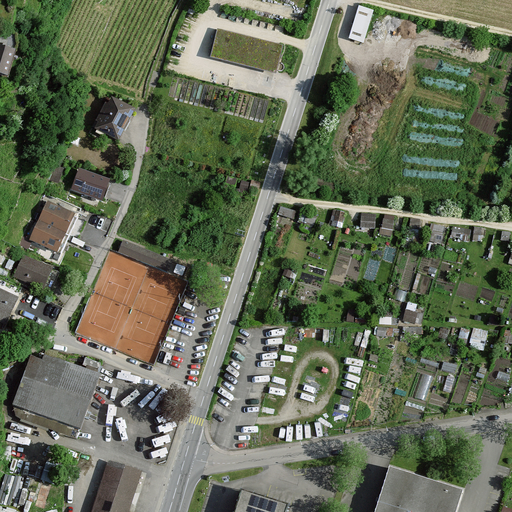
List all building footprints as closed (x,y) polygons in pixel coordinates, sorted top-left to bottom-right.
[(376,11),(361,6),(350,41),(366,45),(376,11)] [(219,32),(212,62),(245,69),(278,77),(285,48),(219,32)] [(6,47),(0,45),(0,76),(11,79),(14,67),(15,63),(12,62),(15,52),(5,49),(6,47)] [(98,125),(95,131),(118,144),(134,113),(110,100),(107,106),(104,105),(95,123),(98,125)] [(107,182),(81,173),(75,192),(104,203),(111,184),(107,182)] [(47,203),(39,223),(66,235),(75,216),(47,203)] [(30,242),(58,254),(66,235),(39,223),(30,242)] [(173,262),(123,242),(119,253),(168,273),(173,262)] [(23,257),(13,279),(43,293),(53,271),(23,257)] [(0,291),(0,328),(4,331),(18,300),(0,291)] [(409,306),(405,317),(421,322),(425,311),(409,306)] [(487,346),(490,328),(477,326),(473,344),(487,346)] [(80,428),(99,374),(44,354),(42,358),(30,354),(22,377),(12,404),(80,428)] [(108,460),(91,511),(129,511),(142,471),(108,460)] [(388,469),(374,511),(457,511),(463,493),(388,469)] [(236,511),(287,511),(288,510),(242,494),(236,511)]
